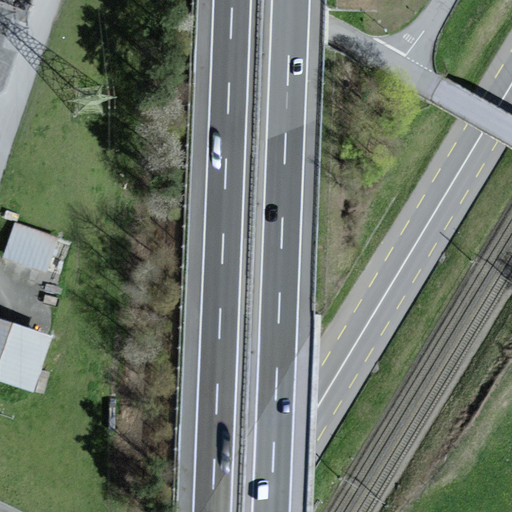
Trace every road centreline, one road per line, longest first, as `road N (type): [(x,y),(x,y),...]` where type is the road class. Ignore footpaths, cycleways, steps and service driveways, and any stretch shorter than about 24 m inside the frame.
road 1 (motorway): [(232,0),(213,511)]
road 2 (motorway): [(272,511),(291,0)]
road 3 (primary): [(251,511),(511,82)]
road 4 (residential): [(0,143),(48,0)]
road 5 (unclassified): [(400,69),(277,0)]
road 6 (unclassified): [(511,131),(400,69)]
